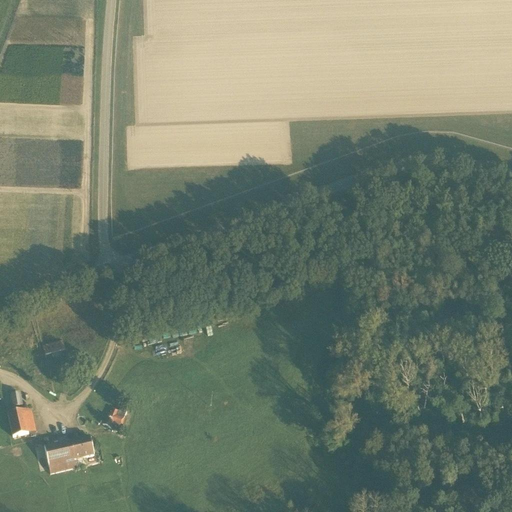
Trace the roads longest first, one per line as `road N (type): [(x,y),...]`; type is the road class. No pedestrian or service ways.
road 1 (unclassified): [(111,268),(393,165),(440,160),(511,178)]
road 2 (unclassified): [(111,268),(104,253),(108,0)]
road 3 (residential): [(0,374),(47,409),(82,405),(119,329),(121,291),(111,268)]
